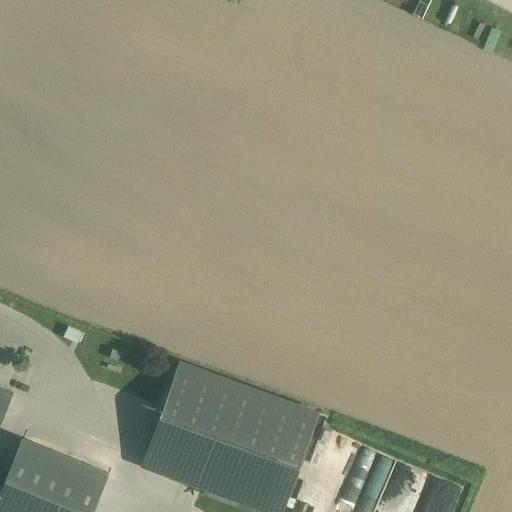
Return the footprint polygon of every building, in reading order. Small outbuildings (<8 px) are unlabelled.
[(281,511),(318,413),(180,363),(142,465),(270,511),(281,511)] [(0,421),(13,391),(0,385),(0,421)] [(108,474),(24,439),(23,439),(20,441),(14,456),(100,494),(108,474)] [(371,511),(389,461),(363,452),(341,511),(371,511)] [(100,494),(14,456),(10,466),(12,466),(3,487),(0,485),(0,511),(91,511),(97,497),(98,497),(100,494)]
